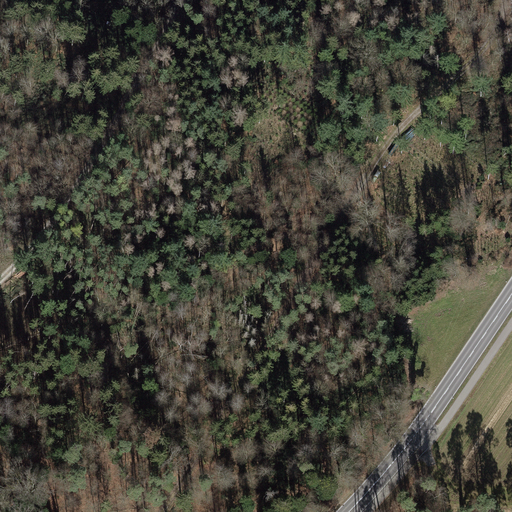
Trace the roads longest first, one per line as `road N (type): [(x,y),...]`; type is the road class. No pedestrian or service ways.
road 1 (track): [(503,0),(483,49),(389,150),(272,315),(236,404),(160,511)]
road 2 (track): [(175,0),(31,256),(0,281)]
road 3 (secondary): [(511,294),(413,438),(349,511)]
